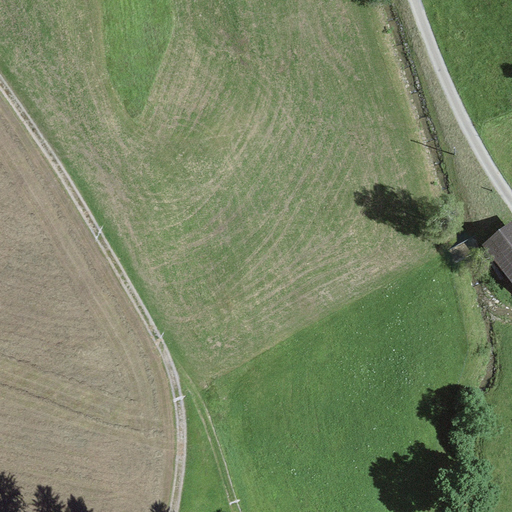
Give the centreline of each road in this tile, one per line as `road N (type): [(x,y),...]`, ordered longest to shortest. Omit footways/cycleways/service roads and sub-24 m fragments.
road 1 (track): [(240,511),(202,407),(71,180),(0,79)]
road 2 (track): [(511,201),(468,131),(413,0)]
road 3 (track): [(172,361),(181,412),(172,511)]
